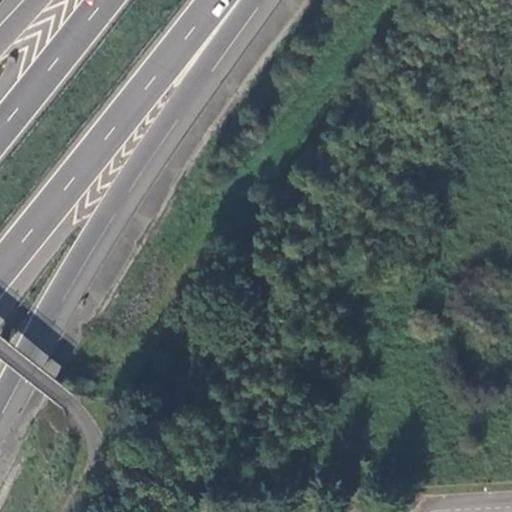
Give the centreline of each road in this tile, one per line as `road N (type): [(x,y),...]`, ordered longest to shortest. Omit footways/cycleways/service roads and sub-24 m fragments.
road 1 (trunk): [(0,395),(88,238),(253,0)]
road 2 (trunk): [(0,270),(216,0)]
road 3 (trunk): [(104,0),(0,131)]
